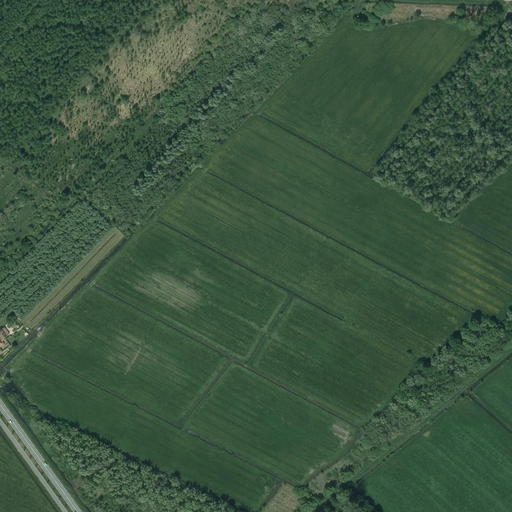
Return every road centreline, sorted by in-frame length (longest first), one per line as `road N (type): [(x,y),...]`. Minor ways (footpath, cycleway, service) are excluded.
road 1 (track): [(511,351),(311,511)]
road 2 (secondary): [(75,511),(0,407)]
